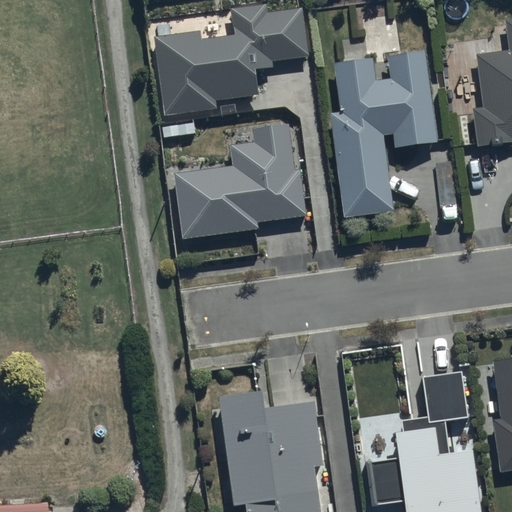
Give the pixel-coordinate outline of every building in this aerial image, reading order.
[(201,37),(154,43),(165,122),(216,115),(215,108),(259,102),(256,80),(273,78),(272,69),(309,64),(302,14),(268,19),(267,10),(230,15),(234,44),(202,48),(201,37)] [(479,154),(511,149),(511,26),(505,28),(510,57),(474,62),(482,113),(472,115),(479,154)] [(393,142),(395,155),(438,149),(424,59),(387,63),(390,86),(376,88),(373,65),(333,71),(340,119),(330,121),(344,227),(395,220),(385,143),(393,142)] [(232,174),(175,182),(182,245),(259,236),(258,228),(307,222),(302,177),(295,178),(289,132),(253,136),(254,150),(229,153),(232,174)] [(511,365),(493,368),(501,426),(493,427),(500,480),(511,478),(511,365)] [(371,511),(374,511),(404,508),(404,511),(480,511),(474,459),(450,462),(446,429),(470,426),(464,380),(422,386),(427,426),(403,429),(404,442),(396,443),(399,467),(366,471),(371,511)] [(324,474),(313,410),(265,417),(263,402),(219,409),(234,511),(320,511),(315,475),(324,474)]
